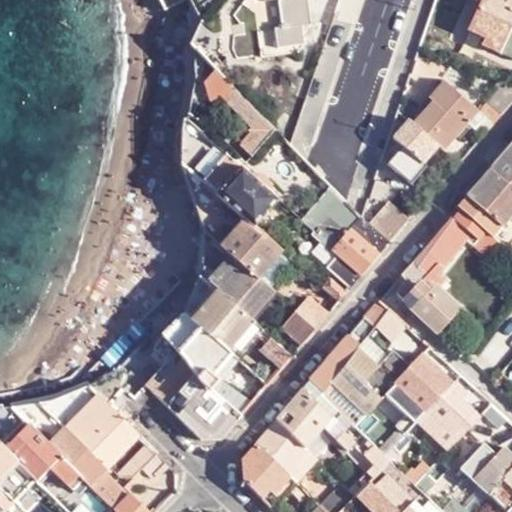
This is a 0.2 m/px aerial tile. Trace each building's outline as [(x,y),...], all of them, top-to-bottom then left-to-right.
[(157,0),(165,15),(189,2),(187,0),(157,0)] [(262,0),(264,1),(271,0),(279,0),(284,28),(258,32),(262,57),(299,52),(304,45),(303,34),(311,24),(307,0),(262,0)] [(511,0),(482,0),(469,30),(486,38),(483,45),(501,53),(511,29),(511,0)] [(228,83),(215,69),(203,82),(210,104),(219,97),(218,95),(228,83)] [(467,123),(478,111),(443,80),(441,81),(443,83),(445,84),(431,99),(435,102),(426,113),(420,108),(420,109),(425,114),(416,125),(444,150),(467,123)] [(218,95),(219,97),(249,127),(238,143),(250,155),(273,128),(228,83),(218,95)] [(445,84),(443,83),(420,108),(426,113),(435,102),(431,99),(445,84)] [(511,104),(511,83),(509,83),(491,102),(504,113),(511,105),(511,104)] [(486,118),(478,111),(467,123),(476,130),(486,118)] [(185,120),(181,165),(190,173),(216,196),(242,168),(214,144),(185,120)] [(511,148),(491,172),(511,190),(511,148)] [(221,247),(228,253),(244,267),(260,281),(283,253),(255,229),(244,219),(216,196),(190,173),(181,165),(181,167),(206,233),(221,247)] [(242,168),(216,196),(244,219),(255,229),(278,201),(279,200),(242,168)] [(511,190),(491,172),(459,209),(461,211),(494,238),(511,216),(511,190)] [(328,268),(352,289),(390,245),(362,220),(362,219),(332,187),(302,221),(315,233),(313,235),(321,242),(312,253),(322,262),(332,252),(333,250),(339,255),(328,268)] [(494,238),(461,211),(418,269),(427,276),(430,272),(434,275),(465,239),(486,257),(499,242),(494,238)] [(203,264),(201,276),(205,280),(213,287),(221,293),(244,267),(228,253),(215,270),(203,264)] [(244,267),(221,293),(251,320),(274,293),(260,281),(244,267)] [(418,269),(398,296),(405,302),(419,286),(427,276),(418,269)] [(201,276),(184,316),(187,318),(213,287),(205,280),(201,276)] [(331,279),(323,287),(340,302),(348,293),(331,279)] [(419,286),(405,302),(438,333),(458,311),(436,290),(431,296),(419,286)] [(213,287),(187,318),(192,323),(201,330),(229,353),(255,323),(251,320),(221,293),(213,287)] [(311,295),(297,312),(317,330),(328,316),(331,313),(311,295)] [(381,302),(338,351),(350,362),(361,347),(390,310),(381,302)] [(317,330),(297,312),(283,327),(303,345),(307,341),(317,330)] [(184,316),(162,338),(171,345),(175,348),(179,352),(201,330),(192,323),(187,318),(184,316)] [(229,353),(233,356),(239,361),(260,338),(265,332),(255,323),(229,353)] [(205,387),(242,417),(251,406),(255,401),(224,383),(220,384),(214,379),(233,356),(229,353),(201,330),(179,352),(184,358),(196,375),(203,385),(205,387)] [(287,351),(265,332),(260,338),(267,344),(261,351),(283,369),(294,356),(287,351)] [(291,346),(287,351),(294,356),(298,352),(291,346)] [(346,368),(333,384),(368,416),(382,400),(386,396),(413,367),(393,350),(381,365),(361,347),(350,362),(346,368)] [(179,352),(175,348),(167,359),(169,362),(179,352)] [(338,351),(311,383),(324,396),(333,384),(346,368),(350,362),(338,351)] [(190,382),(196,375),(184,358),(179,352),(169,362),(190,382)] [(418,361),(413,367),(386,396),(409,416),(403,423),(405,424),(401,428),(407,434),(419,422),(427,413),(454,384),(424,355),(418,361)] [(154,393),(169,406),(186,387),(171,373),(154,393)] [(262,380),(269,385),(275,379),(269,374),(262,380)] [(167,408),(178,418),(205,387),(203,385),(196,375),(190,382),(186,387),(169,406),(167,408)] [(468,396),(454,384),(427,413),(419,422),(450,450),(458,442),(480,418),(463,402),(468,396)] [(222,440),(242,417),(205,387),(178,418),(201,441),(222,440)] [(333,419),(304,391),(279,419),(309,449),(330,423),(333,419)] [(139,437),(99,397),(76,420),(67,430),(76,438),(109,468),(121,456),(139,437)] [(0,409),(0,445),(0,446),(18,463),(36,480),(38,483),(51,469),(65,483),(73,490),(84,479),(77,473),(59,455),(45,443),(24,422),(9,408),(0,409)] [(309,449),(279,419),(258,445),(287,474),(309,449)] [(353,448),(330,423),(309,449),(319,459),(326,450),(329,452),(333,448),(343,458),(345,456),(353,448)] [(59,429),(45,443),(59,455),(84,479),(116,511),(157,511),(159,510),(145,497),(139,503),(124,488),(106,471),(109,468),(76,438),(67,430),(62,426),(59,429)] [(407,434),(401,428),(380,451),(386,457),(407,434)] [(0,493),(2,492),(0,489),(0,482),(18,463),(0,446),(0,445),(0,493)] [(271,493),(287,474),(258,445),(244,461),(245,482),(264,501),(271,493)] [(130,465),(119,477),(132,479),(157,454),(149,446),(130,465)] [(380,451),(375,446),(363,457),(377,470),(381,475),(392,463),(386,457),(380,451)] [(495,490),(511,472),(511,456),(504,449),(496,457),(484,446),(469,461),(481,472),(473,481),(489,497),(495,490)] [(377,470),(363,457),(353,448),(345,456),(358,469),(345,485),(355,494),(377,470)] [(297,484),(319,459),(309,449),(287,474),(293,481),(297,484)] [(121,456),(109,468),(119,477),(130,465),(121,456)] [(0,489),(2,492),(0,493),(0,508),(3,511),(4,511),(36,480),(18,463),(0,482),(0,489)] [(415,486),(397,468),(389,476),(415,501),(423,494),(415,486)] [(51,469),(38,483),(52,497),(65,483),(51,469)] [(449,485),(432,469),(415,486),(423,494),(431,501),(444,487),(445,489),(449,485)] [(511,472),(495,490),(511,505),(511,472)] [(277,498),(293,481),(287,474),(271,493),(277,498)] [(375,511),(403,511),(415,501),(389,476),(389,475),(363,501),(375,511)] [(323,509),(326,511),(336,511),(355,494),(345,485),(322,508),(323,509)] [(469,511),(445,489),(444,487),(431,501),(441,511),(469,511)] [(441,511),(431,501),(423,494),(415,501),(425,511),(441,511)] [(425,511),(415,501),(403,511),(425,511)]
